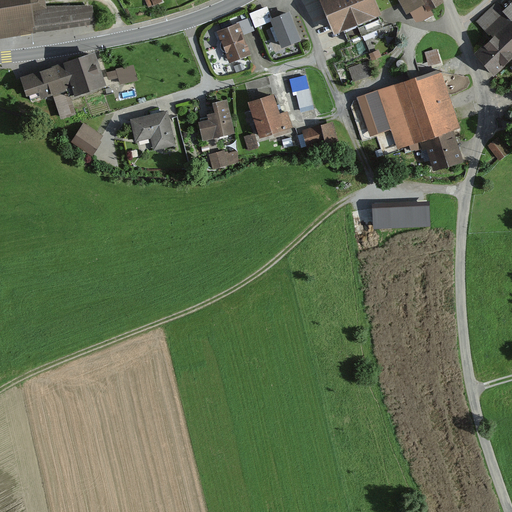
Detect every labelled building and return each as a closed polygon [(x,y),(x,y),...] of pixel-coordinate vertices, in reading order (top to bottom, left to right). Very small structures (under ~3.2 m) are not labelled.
[(0,0),(0,29),(93,19),(91,0),(54,0),(41,2),(40,0),(0,0)] [(372,0),(323,0),(334,28),(343,24),(349,39),(383,26),(372,0)] [(434,0),(393,0),(409,25),(439,6),(434,0)] [(493,35),(477,50),(494,69),(511,53),(511,1),(503,10),(497,3),(479,20),(493,35)] [(268,22),(277,49),(297,42),(288,15),(268,22)] [(216,31),(226,65),(247,59),(237,25),(216,31)] [(70,94),(105,83),(96,55),(25,77),(31,98),(54,90),(62,115),(75,111),(70,94)] [(355,81),(372,75),(368,63),(350,69),(355,81)] [(136,65),(108,69),(110,78),(120,77),(121,82),(138,80),(136,65)] [(440,70),(362,96),(373,130),(392,123),(399,142),(425,134),(452,125),(457,123),(440,70)] [(293,75),(299,111),(314,109),(309,73),(293,75)] [(246,104),(256,138),(290,128),(284,111),(274,114),(269,97),(246,104)] [(200,140),(231,132),(224,103),(211,106),(214,119),(196,124),(200,140)] [(167,110),(132,118),(137,139),(152,135),(155,147),(174,143),(167,110)] [(323,128),(304,129),(305,142),(337,141),(336,118),(322,119),(323,128)] [(85,123),(71,138),(91,153),(101,136),(85,123)] [(452,125),(425,134),(436,167),(463,158),(452,125)] [(241,161),(238,147),(211,154),(214,168),(241,161)] [(376,206),(377,224),(427,222),(427,204),(376,206)]
